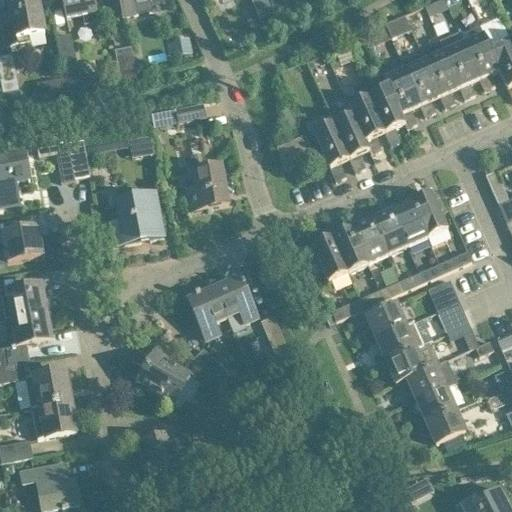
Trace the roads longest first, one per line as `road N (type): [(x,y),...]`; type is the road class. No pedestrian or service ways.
road 1 (residential): [(267,233),(511,128)]
road 2 (residential): [(267,233),(240,125),(187,0)]
road 3 (residential): [(92,342),(137,291),(267,233)]
road 4 (residential): [(127,511),(92,342)]
road 5 (residential): [(92,342),(64,210)]
